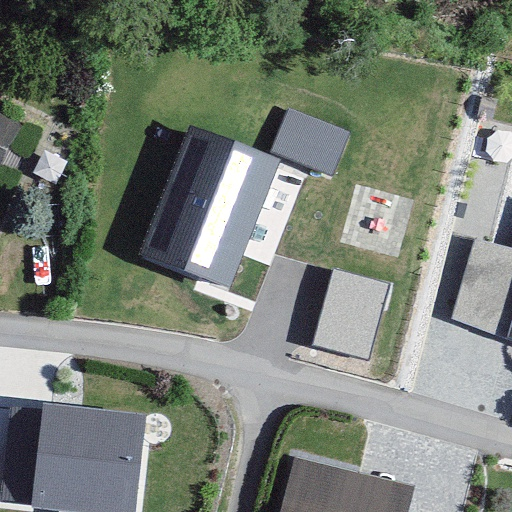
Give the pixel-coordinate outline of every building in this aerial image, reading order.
[(331,140),(282,118),(264,157),(314,179),(331,140)] [(270,165),(167,123),(125,226),(170,245),(157,278),(202,296),(216,263),(228,268),(270,165)] [(0,153),(10,133),(0,128),(0,153)] [(381,343),(390,264),(330,257),(321,336),(381,343)] [(45,511),(135,511),(145,424),(46,413),(45,418),(13,415),(4,501),(37,504),(36,511),(45,511)] [(396,511),(402,491),(287,461),(273,511),(396,511)]
